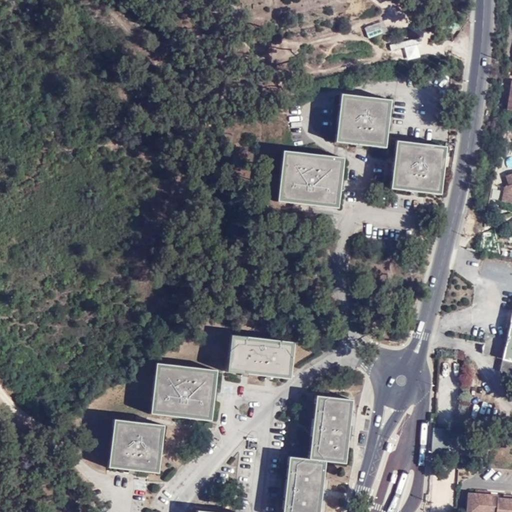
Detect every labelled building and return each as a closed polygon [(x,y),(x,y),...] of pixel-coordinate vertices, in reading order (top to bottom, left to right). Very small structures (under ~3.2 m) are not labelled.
[(366,38),(385,32),(382,21),(363,28),(366,38)] [(387,42),(389,63),(404,62),(403,54),(423,53),(422,39),(387,42)] [(388,97),(338,92),(333,141),(358,143),(383,146),(388,97)] [(443,145),(394,139),(390,187),(414,189),(439,192),(443,145)] [(343,157),(282,151),(277,200),(337,207),(340,182),(343,157)] [(511,312),(511,313),(497,381),(511,383),(511,312)] [(295,341),(263,338),(230,336),(227,370),(243,371),(276,374),(293,375),(295,341)] [(156,363),(149,413),(209,421),(212,396),(215,371),(156,363)] [(319,511),(319,509),(321,493),(323,477),(325,462),(344,464),(345,448),(349,417),(351,401),(314,397),(307,460),(288,458),(281,511),(319,511)] [(112,419),(106,467),(131,470),(157,473),(162,425),(112,419)] [(456,429),(439,428),(437,461),(454,462),(456,429)] [(467,493),(465,511),(511,511),(511,499),(503,499),(498,498),(498,495),(491,495),(483,494),(475,493),(467,493)]
